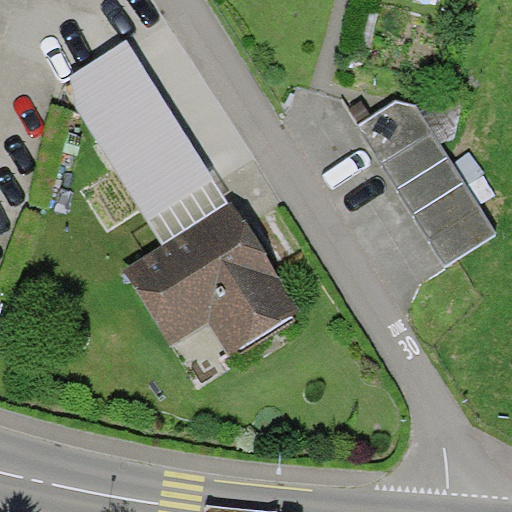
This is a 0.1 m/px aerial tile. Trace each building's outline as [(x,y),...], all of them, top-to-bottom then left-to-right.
[(99,70),(152,38),(134,9),(81,41),(99,70)] [(22,13),(12,50),(67,65),(77,29),(22,13)] [(152,38),(99,70),(94,74),(141,149),(147,145),(170,181),(220,150),(196,113),(203,109),(157,35),(152,38)] [(403,101),(360,129),(443,261),(494,230),(417,107),(403,101)] [(234,205),(122,273),(167,347),(211,320),(234,359),(303,318),(234,205)]
